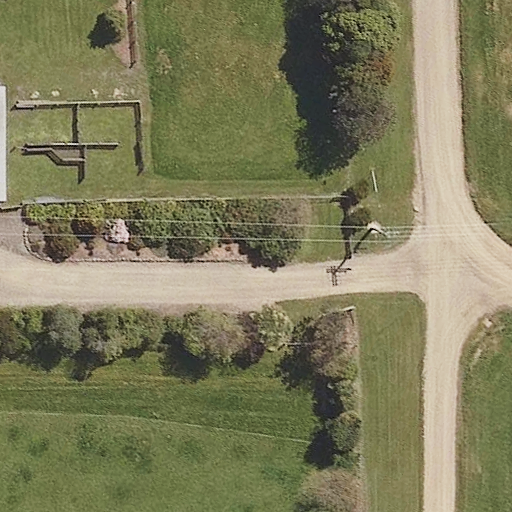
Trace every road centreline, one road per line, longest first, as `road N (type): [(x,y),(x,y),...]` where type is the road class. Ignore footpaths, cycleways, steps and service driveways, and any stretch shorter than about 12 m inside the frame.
road 1 (residential): [(435,0),(444,271)]
road 2 (residential): [(444,271),(442,511)]
